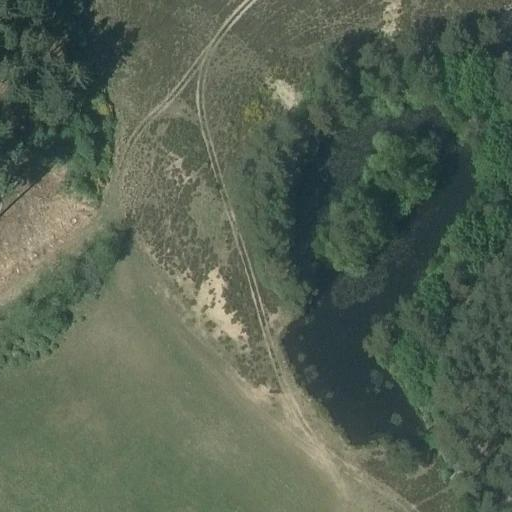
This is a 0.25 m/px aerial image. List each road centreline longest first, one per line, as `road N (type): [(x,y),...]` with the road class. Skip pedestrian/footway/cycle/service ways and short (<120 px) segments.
road 1 (track): [(404,511),(306,423),(263,341),(202,132),(178,86)]
road 2 (track): [(252,0),(126,142),(88,233),(0,305)]
